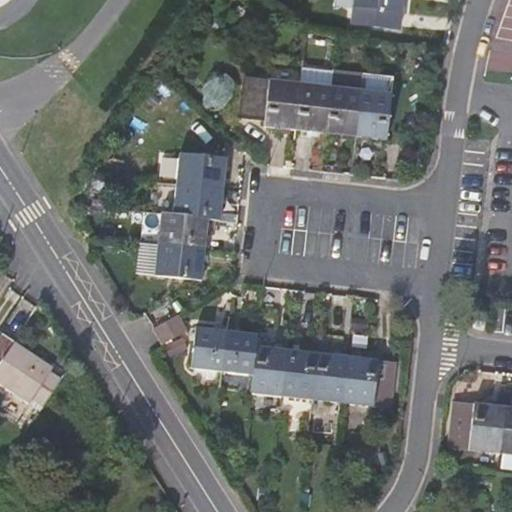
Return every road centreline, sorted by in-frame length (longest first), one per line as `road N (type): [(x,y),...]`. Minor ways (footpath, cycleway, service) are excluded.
road 1 (secondary): [(217,511),(0,165)]
road 2 (residential): [(427,342),(454,78),(472,0)]
road 3 (residential): [(388,511),(409,472),(427,342)]
